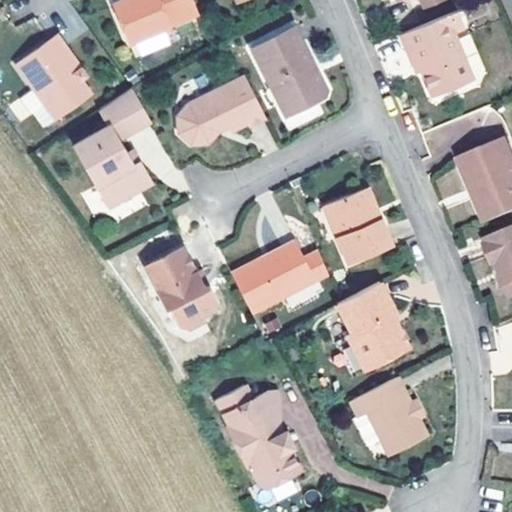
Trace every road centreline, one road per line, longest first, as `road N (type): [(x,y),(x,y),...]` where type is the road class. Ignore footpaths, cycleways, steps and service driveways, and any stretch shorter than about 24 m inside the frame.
road 1 (residential): [(435,511),(472,473),(466,331),(377,115)]
road 2 (residential): [(377,115),(216,197)]
road 3 (residential): [(377,115),(332,0)]
